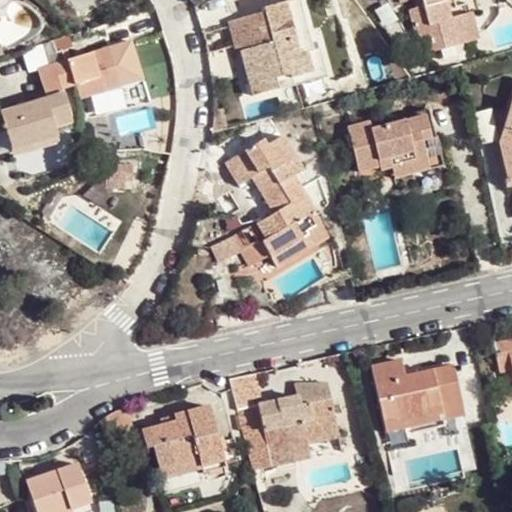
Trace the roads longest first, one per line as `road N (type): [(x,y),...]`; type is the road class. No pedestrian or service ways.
road 1 (residential): [(150,0),(171,46),(178,98),(167,176),(139,266),(85,381)]
road 2 (residential): [(127,377),(511,289)]
road 3 (residential): [(0,430),(52,426),(127,377)]
